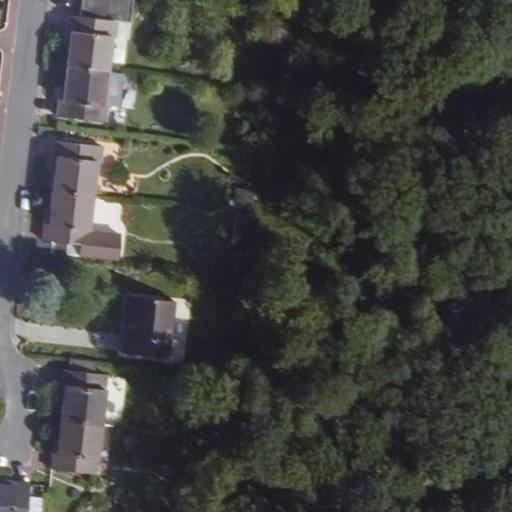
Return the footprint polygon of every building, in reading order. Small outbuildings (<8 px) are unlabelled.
[(106,40),(112,39),(114,22),(126,23),(128,0),(78,0),(76,14),(65,12),(63,34),(67,34),(63,65),(103,69),(106,40)] [(105,99),(99,99),(103,69),(63,65),(60,92),(55,92),(53,115),(102,120),(105,99)] [(118,71),(103,69),(99,99),(105,99),(115,100),(118,71)] [(93,163),(95,148),(46,142),(43,164),(50,165),(47,191),(83,195),(87,162),(93,163)] [(86,228),(79,227),(83,195),(47,191),(44,217),(38,217),(35,240),(73,244),(72,254),(111,259),(114,233),(85,230),(86,228)] [(240,230),(242,213),(227,212),(225,229),(240,230)] [(162,354),(168,298),(126,293),(119,348),(162,354)] [(70,358),(69,368),(96,372),(97,361),(70,358)] [(95,425),(101,372),(96,372),(69,368),(58,367),(56,392),(62,392),(59,420),(95,425)] [(47,469),(89,475),(95,425),(59,420),(57,449),(49,448),(47,469)] [(0,478),(0,511),(16,511),(18,494),(19,481),(0,478)] [(30,511),(32,495),(18,494),(16,511),(30,511)]
